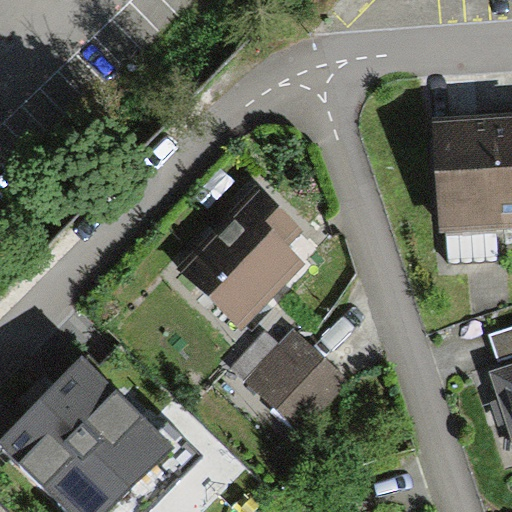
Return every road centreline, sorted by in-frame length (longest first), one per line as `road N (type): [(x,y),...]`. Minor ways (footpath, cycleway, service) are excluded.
road 1 (residential): [(460,511),(315,67)]
road 2 (residential): [(315,67),(247,106),(0,357)]
road 3 (residential): [(511,47),(315,67)]
